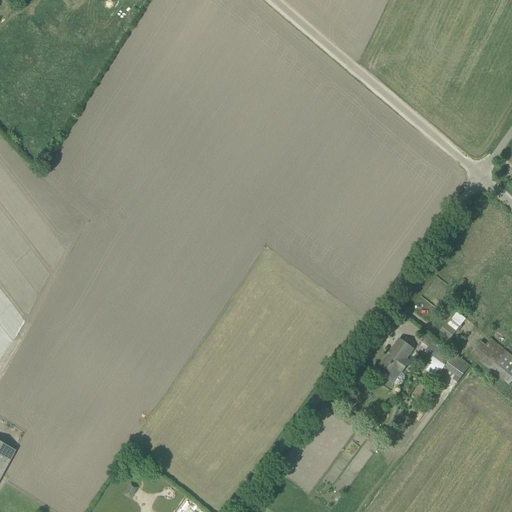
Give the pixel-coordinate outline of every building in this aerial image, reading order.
[(441,332),(450,339),(455,333),(446,325),(441,332)] [(511,356),(500,347),(499,346),(491,339),(486,346),(481,342),(471,355),(508,384),(511,379),(511,356)] [(413,349),(400,340),(391,352),(392,353),(390,356),(388,355),(381,366),(386,370),(383,375),(391,381),(398,370),(402,373),(410,362),(406,359),(413,349)] [(433,379),(439,371),(441,372),(444,368),(460,380),(470,366),(457,357),(454,354),(452,357),(431,343),(421,358),(430,365),(424,373),(433,379)] [(0,478),(15,451),(0,443),(0,478)]
